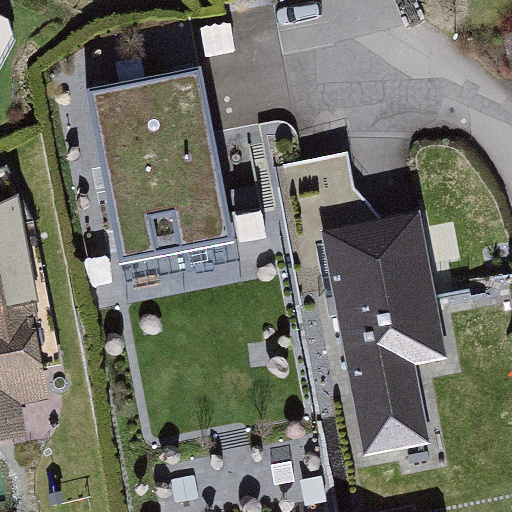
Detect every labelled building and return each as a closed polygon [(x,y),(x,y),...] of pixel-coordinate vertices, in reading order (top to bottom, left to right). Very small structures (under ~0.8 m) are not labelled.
[(126,263),(155,258),(149,223),(180,218),(187,252),(227,245),(198,84),(97,102),(126,263)] [(349,144),(288,156),(299,215),(360,203),(349,144)] [(0,204),(0,445),(29,440),(22,404),(54,398),(17,197),(0,204)] [(418,370),(449,363),(421,223),(389,229),(321,243),(366,461),(434,447),(418,370)] [(145,460),(121,318),(94,323),(127,511),(332,511),(331,499),(321,442),(319,431),(257,442),(259,453),(301,445),(311,503),(256,511),(154,511),(148,475),(220,462),(217,447),(145,460)]
